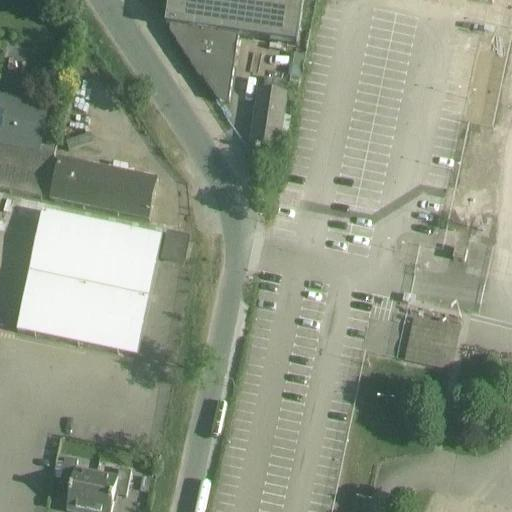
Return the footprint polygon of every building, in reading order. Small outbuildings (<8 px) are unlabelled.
[(170,31),(196,35),(220,39),(238,41),(295,49),(304,0),(169,0),(165,30),(170,30),(170,31)] [(170,31),(169,36),(191,69),(196,35),(170,31)] [(191,69),(200,82),(202,80),(218,104),(229,105),(238,41),(220,39),(196,35),(191,69)] [(298,90),(302,71),(291,69),(289,79),(291,80),(289,89),(298,90)] [(257,91),(249,152),(280,156),(282,137),(289,138),(291,120),(285,119),(288,95),(285,95),(286,83),(265,80),(264,92),(257,91)] [(55,152),(39,149),(47,109),(0,99),(0,192),(5,194),(0,219),(35,227),(40,201),(45,202),(55,152)] [(59,163),(51,204),(151,225),(159,184),(59,163)] [(42,215),(18,334),(138,359),(163,240),(42,215)] [(188,242),(169,238),(164,261),(182,266),(188,242)] [(465,264),(468,252),(456,249),(453,262),(465,264)] [(89,511),(97,476),(76,472),(78,463),(65,461),(60,486),(72,488),(66,511),(89,511)] [(97,476),(89,511),(111,511),(115,497),(126,499),(131,474),(119,472),(117,480),(97,476)]
